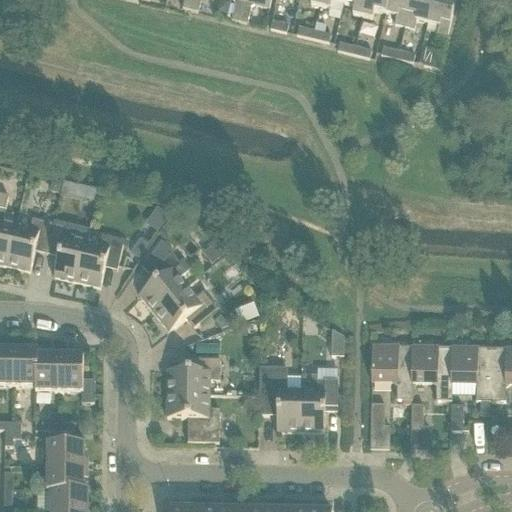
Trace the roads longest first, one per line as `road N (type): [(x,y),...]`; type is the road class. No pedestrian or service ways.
road 1 (residential): [(418,511),(392,485),(353,478),(124,474)]
road 2 (residential): [(124,474),(124,346),(111,328),(0,311)]
